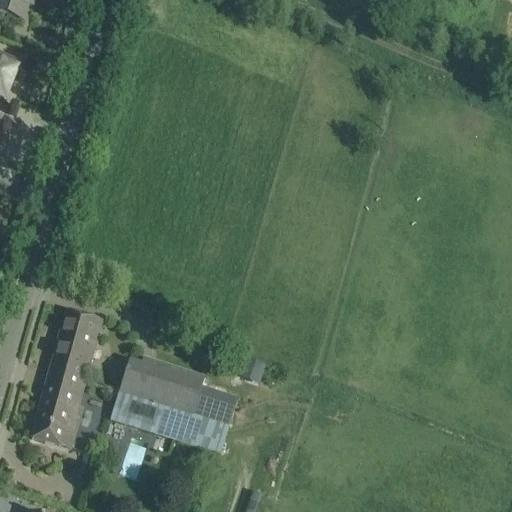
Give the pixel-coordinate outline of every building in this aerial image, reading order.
[(0,0),(0,15),(21,23),(28,0),(0,0)] [(0,55),(0,105),(2,106),(19,64),(0,55)] [(100,323),(86,319),(66,314),(50,373),(84,383),(100,323)] [(244,360),(238,376),(258,383),(264,367),(244,360)] [(141,369),(129,365),(119,396),(229,430),(238,401),(201,389),(203,383),(143,364),(141,369)] [(69,435),(84,383),(50,373),(31,441),(69,452),(74,436),(69,435)] [(229,430),(119,396),(110,423),(220,458),(229,430)]
